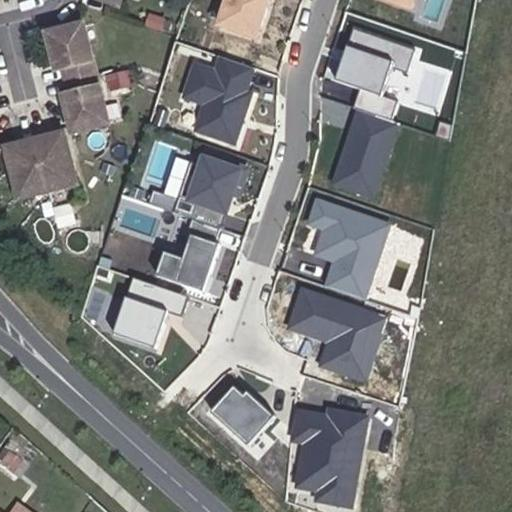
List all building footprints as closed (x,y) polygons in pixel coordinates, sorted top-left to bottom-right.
[(275,0),(224,0),(215,29),(260,44),(275,0)] [(84,27),(49,35),(55,63),(61,61),(71,106),(65,107),(71,133),(107,126),(84,27)] [(418,51),(357,30),(339,81),(363,90),(357,107),(395,120),(401,102),(386,97),(395,70),(410,75),(418,51)] [(257,67),(224,56),(220,69),(199,62),(188,95),(208,102),(199,128),(237,141),(254,92),(249,90),(257,67)] [(358,112),(332,186),(376,202),(402,127),(358,112)] [(62,136),(4,149),(16,199),(73,186),(62,136)] [(196,155),(176,212),(222,227),(232,198),(238,200),(243,186),(252,162),(210,148),(206,159),(196,155)] [(391,225),(321,200),(312,224),(328,229),(319,254),(338,261),(329,286),(365,299),(391,225)] [(222,227),(195,218),(191,232),(195,234),(187,257),(169,250),(161,274),(206,289),(221,243),(217,242),(222,227)] [(131,282),(125,301),(181,317),(187,298),(131,282)] [(388,314),(304,287),(290,332),(329,344),(321,369),(366,383),(388,314)] [(167,313),(125,301),(115,335),(157,347),(167,313)] [(237,385),(212,413),(247,444),(272,417),(237,385)] [(354,509),(370,417),(327,410),(326,414),(297,410),(291,444),(303,446),(296,491),(317,494),(315,503),(354,509)] [(37,463),(24,454),(15,468),(28,477),(37,463)]
